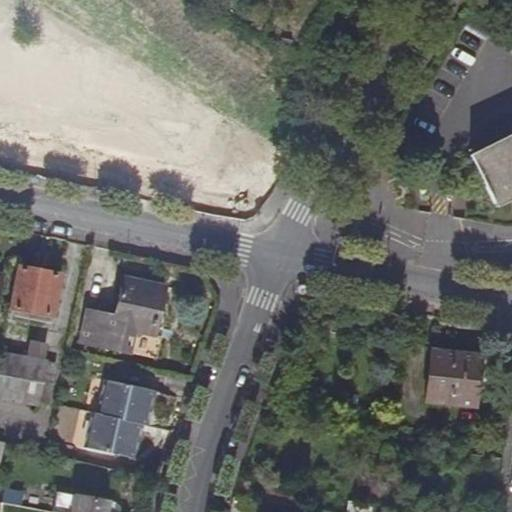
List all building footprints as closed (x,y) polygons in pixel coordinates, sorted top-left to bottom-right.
[(511,195),(511,138),(470,159),(492,205),(511,195)] [(511,202),(511,195),(492,205),(495,211),(511,202)] [(53,317),(61,276),(17,267),(9,309),(53,317)] [(154,329),(163,287),(123,278),(114,318),(87,311),(80,342),(129,354),(136,324),(154,329)] [(482,357),(433,350),(427,401),(476,407),(482,357)] [(0,399),(36,407),(45,362),(1,354),(0,356),(0,399)] [(108,380),(100,414),(141,424),(145,425),(153,390),(108,380)] [(100,414),(95,413),(88,448),(133,458),(141,424),(100,414)] [(293,506),(296,486),(268,482),(265,502),(293,506)] [(105,511),(107,503),(75,498),(72,511),(105,511)] [(375,511),(376,507),(349,503),(348,511),(375,511)]
